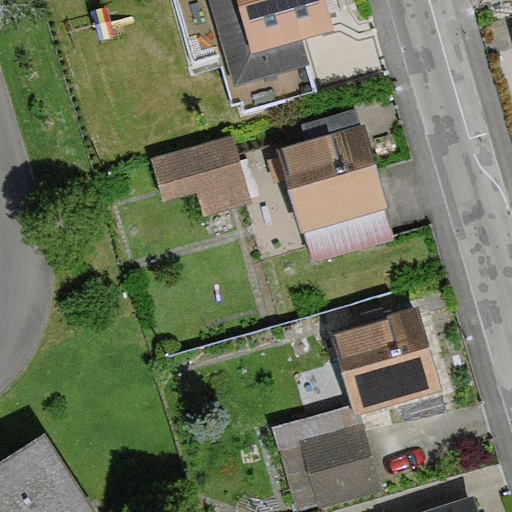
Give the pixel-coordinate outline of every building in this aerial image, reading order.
[(318,0),(216,0),(232,56),(327,29),(318,0)] [(362,130),(279,153),(309,260),(392,237),(362,130)] [(231,137),(151,160),(163,201),(198,191),(204,213),(248,200),(231,137)] [(417,309),(333,332),(354,412),(439,389),(417,309)] [(375,488),(354,412),(274,433),(294,509),(375,488)] [(0,511),(92,511),(42,436),(0,464),(0,511)] [(476,511),(471,496),(421,511),(476,511)]
